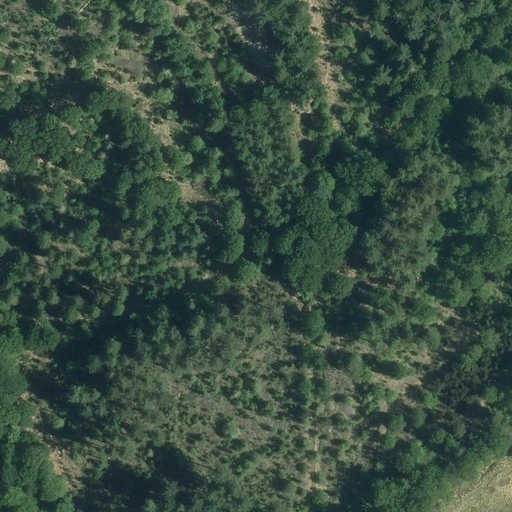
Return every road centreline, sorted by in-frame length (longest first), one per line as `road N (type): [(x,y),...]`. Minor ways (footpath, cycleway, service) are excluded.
road 1 (track): [(0,324),(138,311),(216,278),(313,205),(511,2)]
road 2 (track): [(229,0),(280,75),(308,157),(316,292),(313,511)]
